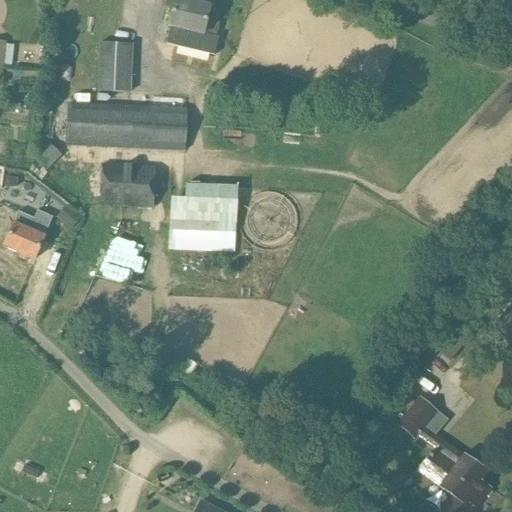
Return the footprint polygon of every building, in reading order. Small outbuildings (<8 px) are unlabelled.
[(210,8),(178,0),(174,0),(167,29),(169,30),(165,46),(213,58),(218,40),(202,36),(210,8)] [(133,46),(98,44),(97,60),(132,62),(133,46)] [(186,108),(69,103),(67,149),(184,154),(186,108)] [(34,158),(46,171),(60,157),(48,145),(34,158)] [(154,170),(114,170),(113,210),(153,210),(154,170)] [(373,170),(328,209),(339,222),(384,183),(373,170)] [(170,251),(238,253),(240,187),(188,186),(188,198),(172,198),(170,251)] [(52,218),(37,211),(34,219),(18,212),(3,247),(34,260),(52,218)] [(438,355),(450,365),(470,340),(459,330),(438,355)] [(438,414),(420,401),(398,427),(415,441),(425,430),(438,414)] [(436,451),(417,472),(447,495),(452,498),(442,511),(473,511),(490,491),(480,485),(488,475),(462,457),(456,466),(436,451)] [(24,466),(21,473),(36,479),(39,472),(24,466)]
